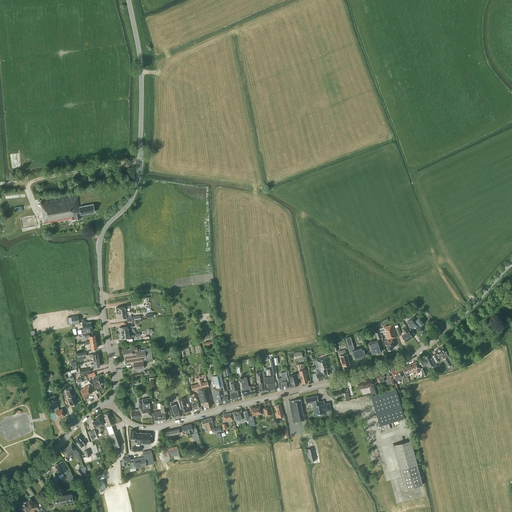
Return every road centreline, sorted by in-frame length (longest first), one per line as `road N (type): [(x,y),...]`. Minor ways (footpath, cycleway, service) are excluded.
road 1 (tertiary): [(108,401),(131,425),(154,428),(392,364),(436,341),(511,261)]
road 2 (unclassified): [(108,401),(114,387),(99,244),(135,190),(140,159),(139,51),(129,0)]
road 3 (tertiary): [(0,503),(108,401)]
road 4 (track): [(140,159),(37,178),(27,188),(36,208)]
